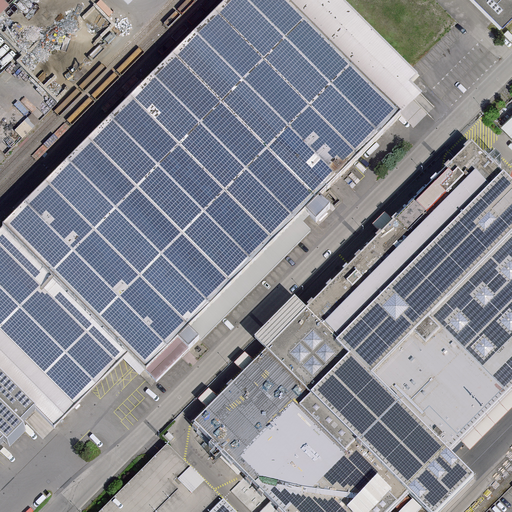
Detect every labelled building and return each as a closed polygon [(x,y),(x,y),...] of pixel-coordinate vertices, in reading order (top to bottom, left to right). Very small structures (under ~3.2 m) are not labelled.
[(40,9),(31,0),(12,0),(0,12),(0,39),(5,44),(40,9)] [(0,0),(0,11),(9,2),(7,0),(0,0)] [(232,0),(0,233),(0,486),(128,356),(149,377),(174,351),(308,217),(318,228),(332,215),(316,199),(423,92),(415,83),(422,77),(413,67),(344,0),(232,0)] [(511,0),(475,0),(503,28),(511,19),(511,0)] [(206,408),(193,422),(272,501),(282,511),(391,511),(410,494),(419,503),(422,506),(428,511),(427,511),(439,511),(474,477),(468,471),(462,465),(459,462),(450,453),(511,390),(511,182),(472,142),(306,307),(265,348),(253,361),(242,371),(217,398),(206,408)] [(265,348),(306,307),(294,295),(253,336),(265,348)] [(242,371),(253,361),(244,352),(234,363),(242,371)] [(206,408),(217,398),(208,388),(197,399),(206,408)] [(211,511),(222,501),(167,446),(100,511),(211,511)] [(232,511),(222,501),(211,511),(232,511)] [(282,511),(272,501),(260,511),(282,511)]
